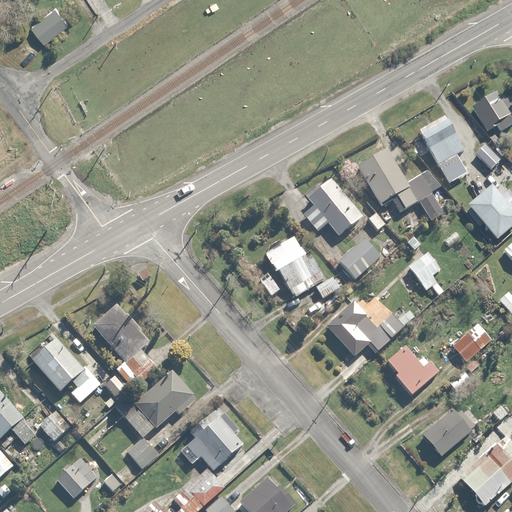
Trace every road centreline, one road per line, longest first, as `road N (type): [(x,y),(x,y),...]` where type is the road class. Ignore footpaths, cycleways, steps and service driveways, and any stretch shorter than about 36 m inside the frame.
road 1 (primary): [(511,16),(139,224)]
road 2 (residential): [(139,224),(395,511)]
road 3 (residential): [(0,84),(112,240)]
road 4 (primary): [(112,240),(0,304)]
